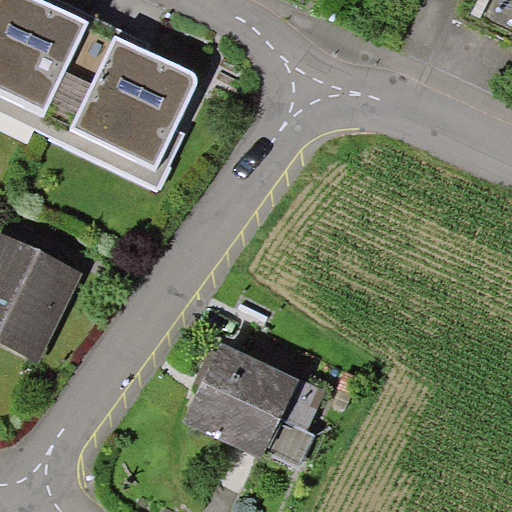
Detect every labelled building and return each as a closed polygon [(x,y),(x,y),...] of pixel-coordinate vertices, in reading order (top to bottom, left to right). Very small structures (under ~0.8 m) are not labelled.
[(89,22),(43,0),(0,0),(0,92),(44,114),(89,22)] [(511,0),(477,0),(471,12),(511,32),(511,0)] [(194,72),(115,35),(72,127),(157,169),(196,89),(197,83),(197,77),(194,72)] [(84,272),(0,231),(0,342),(41,362),(84,272)] [(299,378),(221,341),(215,354),(200,384),(183,420),(261,457),(299,378)] [(200,384),(215,354),(210,351),(195,381),(200,384)]
